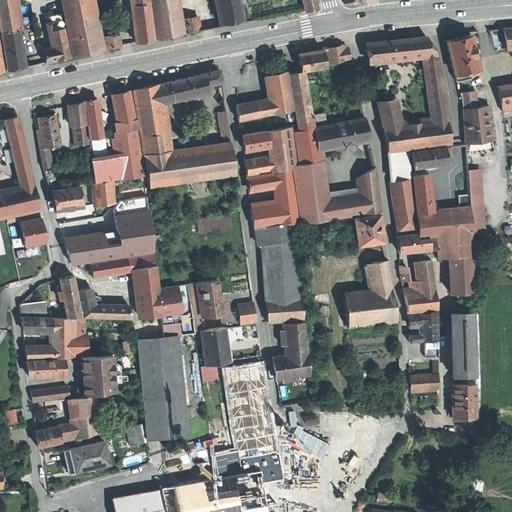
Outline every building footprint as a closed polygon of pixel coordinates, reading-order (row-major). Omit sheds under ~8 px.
[(0,0),(0,26),(1,32),(19,29),(14,0),(0,0)] [(61,0),(72,55),(84,52),(103,49),(93,0),(61,0)] [(149,0),(155,37),(183,32),(177,0),(149,0)] [(239,0),(215,0),(220,23),(230,21),(243,19),(239,0)] [(302,0),(305,10),(318,8),(315,0),(302,0)] [(130,4),(135,42),(144,40),(153,38),(148,2),(147,2),(132,4),(130,4)] [(43,50),(45,61),(70,56),(61,13),(47,15),(53,45),(50,49),(43,50)] [(184,32),(201,29),(199,18),(182,21),(184,32)] [(511,44),(511,27),(503,28),(505,49),(509,49),(509,45),(511,44)] [(19,29),(1,32),(7,69),(16,67),(25,65),(19,29)] [(102,37),(105,48),(121,45),(119,34),(102,37)] [(457,37),(446,40),(454,74),(469,71),(478,69),(470,34),(457,37)] [(425,36),(406,38),(408,56),(422,55),(423,61),(438,59),(425,36)] [(388,40),(365,43),(367,61),(408,56),(406,38),(388,40)] [(342,46),(327,49),(329,64),(346,59),(344,47),(344,46),(342,46)] [(310,51),(298,53),(301,70),(326,66),(326,65),(323,49),(310,51)] [(438,59),(423,61),(431,120),(446,118),(438,59)] [(219,69),(159,83),(162,102),(209,92),(207,84),(221,81),(219,69)] [(272,102),(257,105),(259,115),(293,109),(286,71),(267,75),(272,102)] [(304,71),(289,73),(298,130),(310,127),(308,115),(309,115),(304,71)] [(469,71),(454,74),(455,80),(470,77),(469,71)] [(159,83),(133,89),(143,153),(169,149),(162,102),(159,83)] [(511,83),(498,85),(501,110),(511,108),(511,83)] [(118,92),(111,94),(115,122),(113,122),(115,131),(137,128),(138,128),(134,105),(132,105),(129,90),(120,92),(118,92)] [(478,106),(475,91),(468,93),(461,94),(463,109),(478,106)] [(100,135),(95,97),(84,100),(89,136),(100,135)] [(394,98),(377,101),(382,125),(396,124),(394,98)] [(82,100),(68,104),(72,126),(86,124),(82,100)] [(249,102),(236,105),(239,119),(259,115),(257,105),(250,106),(249,102)] [(487,105),(478,106),(463,109),(465,143),(491,139),(487,105)] [(228,127),(225,111),(218,112),(220,128),(228,127)] [(308,115),(310,127),(313,127),(325,124),(322,112),(309,115),(308,115)] [(39,147),(49,145),(59,144),(54,113),(46,114),(37,116),(39,129),(36,129),(39,147)] [(33,182),(18,115),(4,118),(9,139),(20,185),(33,182)] [(325,124),(313,127),(317,149),(369,139),(367,127),(365,117),(325,124)] [(396,124),(382,125),(387,149),(450,142),(446,118),(431,120),(396,124)] [(89,142),(86,124),(72,126),(75,144),(89,142)] [(292,163),(294,163),(289,126),(267,130),(269,146),(271,159),(269,159),(270,169),(271,171),(290,168),(290,164),(292,163)] [(222,140),(229,139),(228,127),(220,128),(222,140)] [(310,127),(298,130),(295,130),(298,162),(319,160),(317,149),(313,127),(310,127)] [(144,174),(137,128),(115,131),(116,137),(112,138),(115,155),(118,178),(144,174)] [(267,130),(242,133),(243,143),(244,149),(269,146),(267,130)] [(146,174),(147,184),(226,172),(233,171),(234,171),(232,156),(229,141),(169,149),(143,153),(146,174)] [(41,156),(50,154),(49,145),(39,147),(41,156)] [(444,146),(410,150),(413,166),(447,162),(446,156),(444,146)] [(408,149),(388,151),(389,180),(411,177),(408,149)] [(42,164),(52,163),(50,154),(41,156),(42,164)] [(96,181),(111,179),(118,178),(115,155),(92,158),(96,181)] [(269,159),(244,161),(246,174),(258,172),(258,171),(270,169),(269,159)] [(298,162),(296,163),(294,163),(292,163),(300,221),(379,210),(373,167),(361,173),(364,201),(330,205),(330,199),(324,200),(319,160),(298,162)] [(282,222),(282,223),(297,221),(295,201),(289,169),(275,172),(277,185),(279,197),(279,204),(282,222)] [(411,171),(415,213),(432,211),(428,169),(411,171)] [(466,170),(466,175),(467,196),(468,208),(469,232),(483,231),(480,169),(466,170)] [(277,185),(275,172),(265,174),(267,186),(277,185)] [(267,186),(265,174),(247,177),(249,189),(267,186)] [(466,175),(457,176),(457,196),(467,196),(466,175)] [(393,208),(414,205),(411,177),(389,180),(393,208)] [(93,182),(96,203),(96,205),(115,202),(111,179),(96,181),(93,182)] [(0,216),(39,208),(33,182),(20,185),(0,189),(0,216)] [(93,182),(86,183),(89,205),(96,203),(93,182)] [(54,200),(55,210),(82,206),(79,185),(52,189),(54,200)] [(114,216),(147,211),(150,210),(148,196),(120,200),(112,206),(114,216)] [(459,209),(468,208),(467,196),(457,196),(459,209)] [(250,202),(250,208),(279,204),(279,197),(250,202)] [(252,218),(253,227),(282,222),(279,204),(250,208),(252,218)] [(415,216),(414,205),(393,208),(394,218),(415,216)] [(428,235),(469,232),(468,208),(459,209),(446,210),(432,211),(415,213),(418,236),(428,235)] [(118,229),(122,255),(153,250),(147,211),(114,216),(116,229),(118,229)] [(358,245),(383,241),(381,227),(379,212),(354,216),(358,245)] [(228,214),(196,218),(198,231),(229,226),(228,214)] [(416,231),(415,216),(394,218),(396,233),(416,231)] [(40,217),(18,221),(23,246),(45,242),(40,217)] [(59,223),(61,232),(72,231),(71,222),(68,221),(59,223)] [(297,239),(298,239),(297,222),(257,227),(259,245),(297,239)] [(63,237),(71,263),(122,255),(118,229),(116,229),(63,237)] [(417,248),(429,247),(428,236),(417,237),(416,232),(396,234),(397,242),(398,250),(417,248)] [(436,257),(447,256),(470,255),(469,232),(428,235),(428,236),(429,247),(429,249),(436,249),(436,257)] [(301,296),(297,239),(259,245),(264,299),(301,296)] [(433,290),(429,250),(417,251),(421,291),(433,290)] [(153,251),(125,255),(128,270),(134,269),(140,316),(160,313),(160,312),(157,287),(153,251)] [(128,270),(125,255),(89,261),(90,269),(92,276),(128,270)] [(449,292),(472,291),(470,255),(447,256),(449,292)] [(347,326),(395,320),(395,309),(387,260),(372,262),(378,299),(344,303),(347,326)] [(404,267),(398,265),(401,281),(406,280),(404,267)] [(58,278),(64,305),(78,302),(72,275),(58,278)] [(206,280),(198,281),(202,312),(203,311),(222,309),(219,293),(217,280),(206,281),(206,280)] [(202,312),(198,281),(188,283),(193,313),(202,312)] [(176,285),(157,287),(160,312),(179,309),(176,285)] [(79,299),(91,297),(92,297),(91,289),(78,291),(79,299)] [(436,308),(434,290),(433,290),(421,291),(409,292),(403,293),(406,311),(436,308)] [(301,296),(264,299),(267,321),(303,319),(301,296)] [(91,304),(91,297),(79,299),(82,316),(92,316),(90,304),(91,304)] [(20,314),(43,315),(41,301),(30,302),(19,304),(20,314)] [(64,305),(66,316),(72,317),(80,317),(78,302),(64,305)] [(133,305),(91,304),(90,304),(92,316),(134,318),(133,305)] [(255,321),(253,306),(237,309),(239,324),(255,321)] [(424,324),(421,324),(421,335),(422,339),(422,340),(423,339),(436,339),(435,309),(427,310),(427,312),(427,318),(423,318),(424,324)] [(202,312),(193,313),(196,330),(200,330),(206,329),(203,311),(202,312)] [(427,312),(407,313),(407,319),(408,325),(421,324),(424,324),(423,318),(427,318),(427,312)] [(451,375),(474,374),(473,312),(449,313),(451,375)] [(21,316),(22,329),(52,331),(51,317),(21,316)] [(52,348),(52,356),(73,355),(72,333),(72,331),(72,317),(66,316),(52,316),(51,317),(52,331),(52,339),(52,348)] [(80,317),(72,317),(72,331),(83,331),(83,317),(80,317)] [(285,355),(307,351),(307,346),(306,336),(305,336),(304,321),(282,322),(283,332),(285,355)] [(180,335),(179,322),(162,324),(163,336),(178,335),(180,335)] [(228,361),(223,326),(210,328),(215,363),(228,361)] [(206,329),(200,330),(201,339),(205,364),(215,363),(210,328),(206,329)] [(72,333),(73,355),(80,355),(80,354),(87,354),(86,333),(72,333)] [(135,339),(145,438),(187,434),(178,335),(163,336),(135,339)] [(437,354),(436,339),(423,339),(424,355),(437,354)] [(131,340),(123,340),(123,353),(131,352),(131,340)] [(26,358),(52,357),(52,356),(52,348),(49,348),(49,347),(25,347),(26,358)] [(285,355),(272,356),(274,369),(275,378),(309,373),(307,351),(285,355)] [(83,383),(83,395),(93,393),(113,390),(113,381),(119,381),(119,373),(113,373),(113,371),(119,371),(119,363),(112,363),(112,354),(81,356),(82,371),(87,370),(87,377),(83,377),(83,383)] [(28,375),(53,374),(52,358),(52,357),(26,359),(27,367),(28,375)] [(63,362),(67,362),(67,359),(55,360),(55,358),(52,358),(53,374),(63,374),(63,367),(63,362)] [(215,453),(218,472),(259,466),(262,483),(283,479),(263,361),(223,368),(237,449),(215,453)] [(205,364),(199,365),(201,380),(217,378),(215,363),(205,364)] [(409,389),(436,388),(437,372),(432,372),(408,373),(409,381),(409,389)] [(452,406),(452,417),(475,416),(474,384),(454,384),(455,398),(451,398),(452,406)] [(67,385),(30,390),(32,402),(68,397),(67,385)] [(83,395),(70,398),(73,416),(92,413),(96,413),(93,393),(83,395)] [(60,410),(58,401),(52,402),(53,411),(60,410)] [(1,411),(3,426),(16,424),(14,409),(1,411)] [(73,421),(76,437),(76,438),(95,434),(92,413),(73,416),(73,421)] [(315,415),(304,417),(305,424),(317,422),(315,415)] [(60,441),(76,437),(73,421),(57,425),(60,441)] [(140,423),(121,428),(122,432),(126,431),(129,444),(142,442),(140,423)] [(57,425),(35,430),(36,439),(37,446),(60,441),(57,425)] [(68,448),(74,470),(81,468),(107,463),(102,440),(68,448)] [(67,472),(74,470),(68,448),(62,449),(67,472)] [(159,487),(162,511),(266,511),(262,483),(259,466),(218,472),(158,483),(159,487)] [(482,480),(467,478),(465,494),(480,496),(482,480)] [(112,511),(162,511),(159,487),(109,495),(112,511)] [(377,492),(376,501),(429,508),(429,504),(410,501),(410,497),(377,492)]
